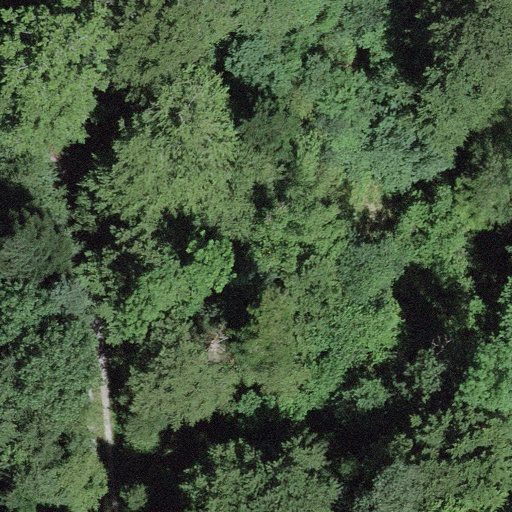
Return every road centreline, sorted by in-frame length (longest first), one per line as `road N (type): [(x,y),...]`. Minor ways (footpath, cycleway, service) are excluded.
road 1 (track): [(104,511),(63,211)]
road 2 (track): [(0,89),(42,146),(63,211)]
